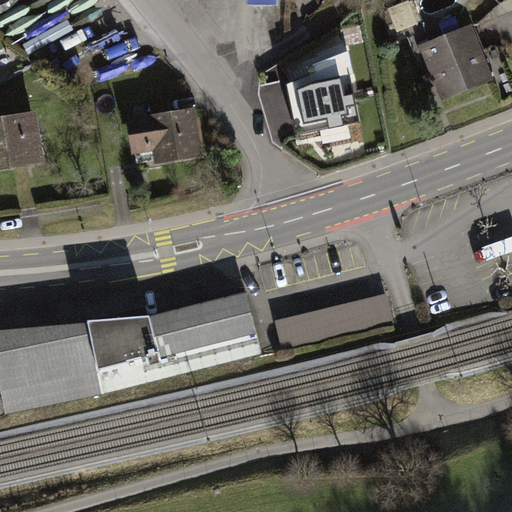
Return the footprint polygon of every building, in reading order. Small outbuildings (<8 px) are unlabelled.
[(246,0),(246,21),(277,21),(277,0),(246,0)] [(423,54),(446,110),(498,89),(476,33),(423,54)] [(343,123),(339,104),(353,101),(343,54),(308,61),(312,80),(284,86),(294,133),(343,123)] [(158,172),(206,165),(198,118),(133,128),(138,163),(156,160),(158,172)] [(41,121),(0,126),(0,179),(49,173),(41,121)] [(0,331),(0,379),(8,413),(263,354),(249,293),(119,323),(0,331)] [(387,294),(276,320),(282,348),(394,323),(387,294)]
